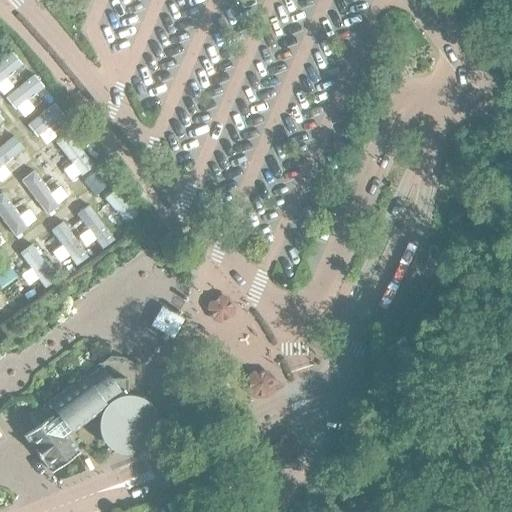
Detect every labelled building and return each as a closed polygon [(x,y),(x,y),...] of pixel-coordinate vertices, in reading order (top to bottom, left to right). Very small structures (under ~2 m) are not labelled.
[(2,43),(0,44),(0,79),(13,102),(30,92),(2,43)] [(59,104),(42,114),(70,163),(87,153),(59,104)] [(23,153),(5,163),(33,212),(51,202),(23,153)] [(119,201),(74,235),(86,251),(131,218),(119,201)] [(44,257),(0,290),(0,293),(11,307),(56,273),(44,257)] [(127,379),(110,379),(99,364),(31,415),(38,425),(24,435),(51,472),(78,452),(65,433),(69,430),(70,432),(95,413),(101,415),(100,422),(100,425),(100,427),(100,430),(101,433),(102,435),(103,438),(105,441),(107,443),(109,445),(111,447),(114,448),(116,450),(122,445),(127,452),(130,452),(133,451),(136,450),(137,454),(153,442),(150,440),(151,438),(153,435),(154,432),(149,426),(155,421),(154,418),(154,415),(153,413),(151,410),(150,408),(148,405),(146,403),(143,402),(141,400),(138,399),(136,398),(133,397),(130,397),(127,396),(127,379)]
